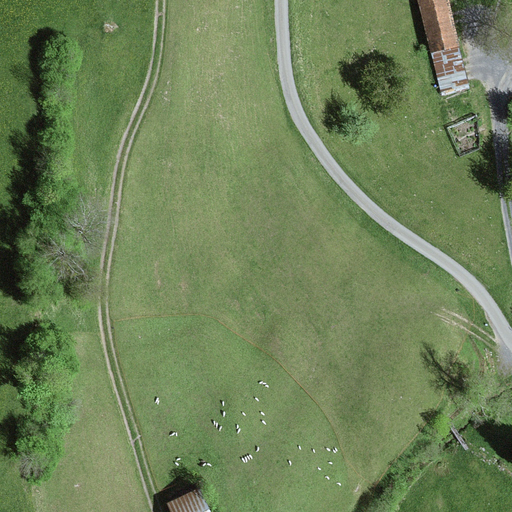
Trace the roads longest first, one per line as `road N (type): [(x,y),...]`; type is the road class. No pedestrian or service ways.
road 1 (track): [(160,0),(153,74),(118,171),(103,306),(117,388),(157,511)]
road 2 (track): [(511,340),(468,281),(379,217),(306,133),(286,82),(282,0)]
road 3 (track): [(511,225),(499,85)]
